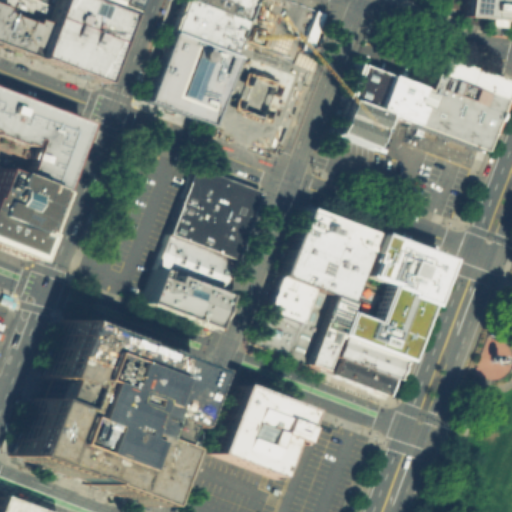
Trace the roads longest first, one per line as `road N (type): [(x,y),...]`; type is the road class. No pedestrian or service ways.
road 1 (tertiary): [(470,249),(108,112)]
road 2 (residential): [(356,3),(218,357)]
road 3 (tertiary): [(403,427),(218,357)]
road 4 (secondary): [(470,249),(403,427)]
road 5 (tertiary): [(218,357),(41,289)]
road 6 (secondary): [(41,289),(108,112)]
road 7 (tertiary): [(511,58),(347,0)]
